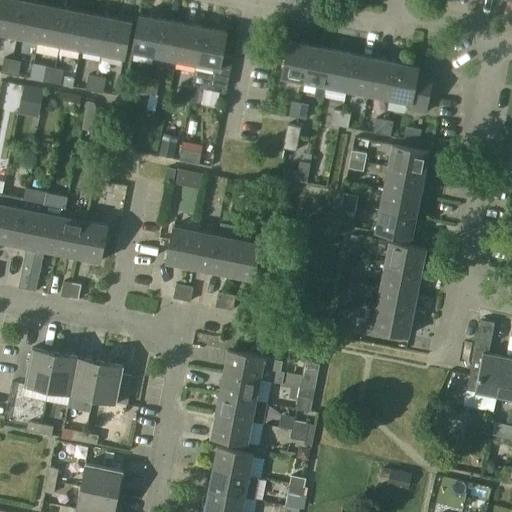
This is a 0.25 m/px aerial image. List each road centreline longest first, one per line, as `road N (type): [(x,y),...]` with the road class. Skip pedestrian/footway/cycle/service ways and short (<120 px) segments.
road 1 (residential): [(458,293),(496,41)]
road 2 (residential): [(182,332),(154,511)]
road 3 (residential): [(254,0),(399,29),(403,8)]
road 4 (residential): [(111,319),(139,179)]
road 5 (residential): [(229,136),(254,0)]
road 6 (residential): [(182,332),(185,315),(298,336)]
